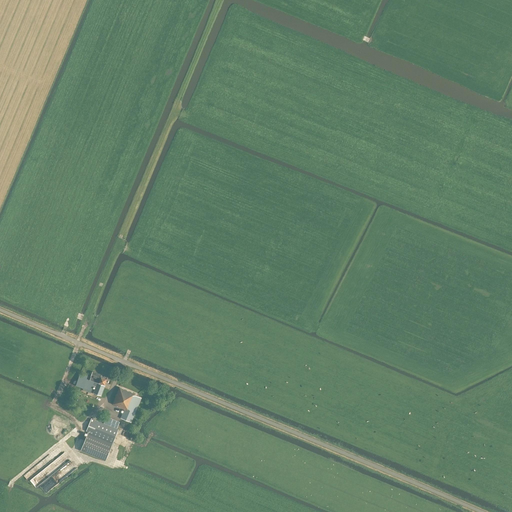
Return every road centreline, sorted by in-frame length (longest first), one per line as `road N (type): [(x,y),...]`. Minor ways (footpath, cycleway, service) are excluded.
road 1 (unclassified): [(482,511),(0,310)]
road 2 (track): [(81,428),(53,406),(220,0)]
